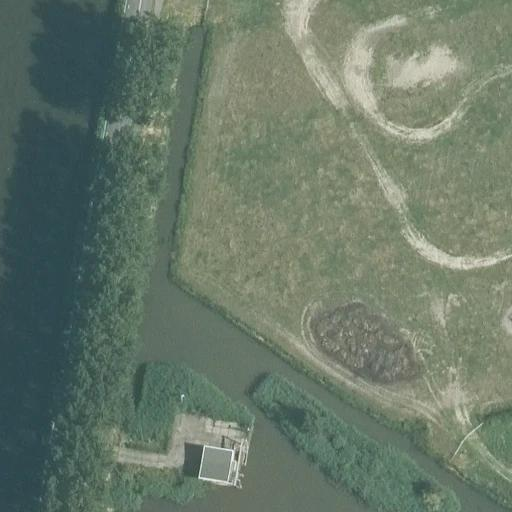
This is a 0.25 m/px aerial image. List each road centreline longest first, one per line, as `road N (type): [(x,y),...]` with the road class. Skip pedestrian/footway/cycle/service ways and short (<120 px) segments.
road 1 (tertiary): [(145,0),(93,303)]
road 2 (tertiary): [(56,511),(93,303)]
road 3 (track): [(333,134),(292,16),(327,0)]
road 4 (track): [(292,16),(164,0)]
